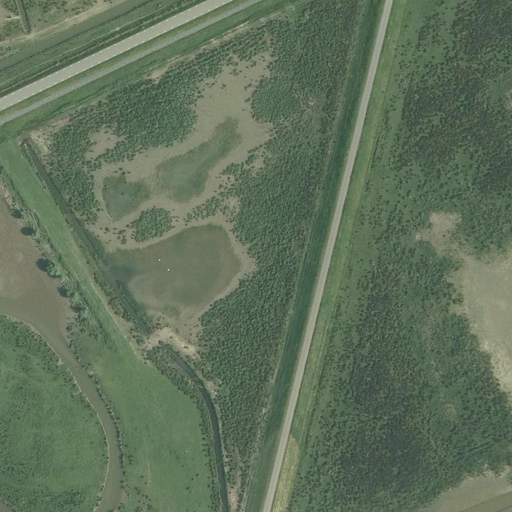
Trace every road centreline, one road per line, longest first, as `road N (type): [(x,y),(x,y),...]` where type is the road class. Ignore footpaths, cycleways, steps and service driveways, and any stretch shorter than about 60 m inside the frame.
road 1 (unclassified): [(264,511),(388,0)]
road 2 (secondary): [(221,0),(0,107)]
